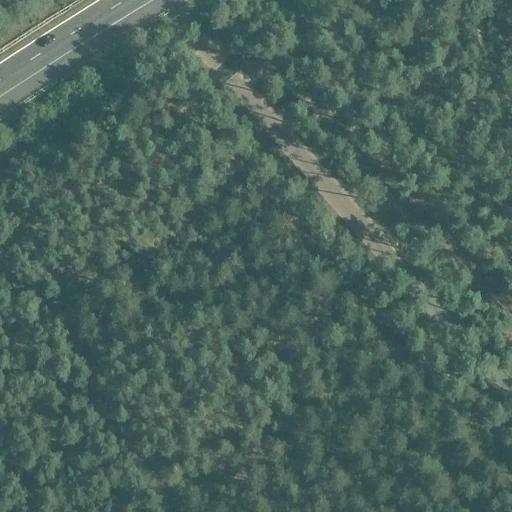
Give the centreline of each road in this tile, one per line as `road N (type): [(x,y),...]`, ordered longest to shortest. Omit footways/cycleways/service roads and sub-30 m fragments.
road 1 (unclassified): [(511,394),(161,0)]
road 2 (motorway): [(0,85),(126,0)]
